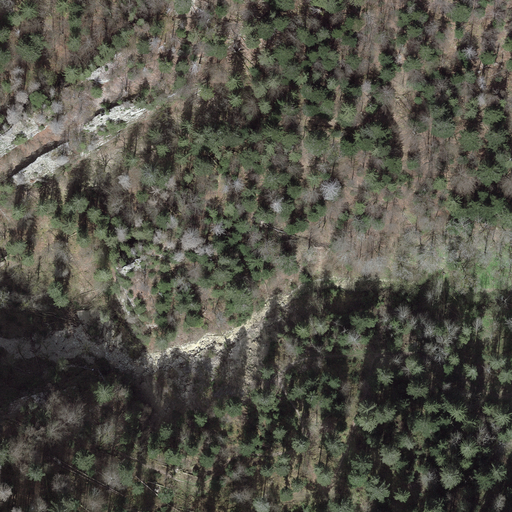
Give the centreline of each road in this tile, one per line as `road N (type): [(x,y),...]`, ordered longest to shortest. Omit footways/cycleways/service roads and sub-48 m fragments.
road 1 (track): [(305,454),(281,382),(302,360),(423,355),(449,363),(482,393),(511,394)]
road 2 (track): [(373,354),(325,507)]
